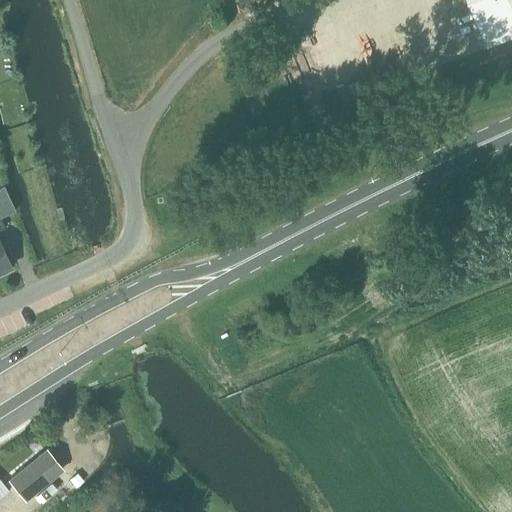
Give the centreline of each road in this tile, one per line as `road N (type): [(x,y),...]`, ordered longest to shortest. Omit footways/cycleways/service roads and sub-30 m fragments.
road 1 (unclassified): [(0,309),(111,256),(136,235),(68,0)]
road 2 (primary): [(0,414),(260,252)]
road 3 (track): [(128,196),(139,136),(205,50),(317,0)]
road 4 (primary): [(260,252),(164,277),(0,367)]
road 5 (primary): [(260,252),(511,133)]
